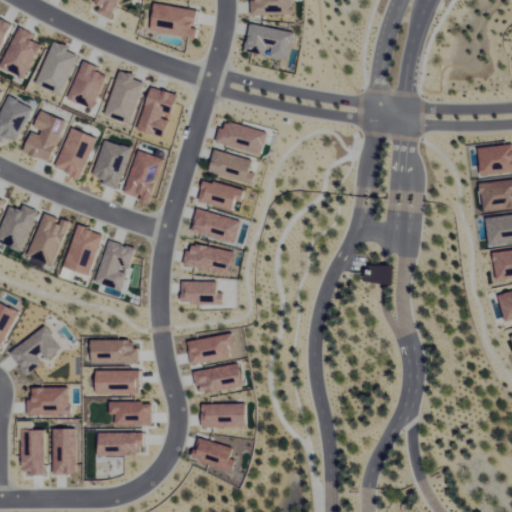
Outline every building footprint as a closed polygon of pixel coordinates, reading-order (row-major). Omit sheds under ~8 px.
[(98,13),(113,19),(120,0),(95,0),(95,2),(101,4),(98,13)] [(251,0),(252,14),(294,14),(293,0),(251,0)] [(150,29),(196,38),(198,28),(195,28),(198,10),(156,2),(150,29)] [(0,50),(11,21),(0,16),(0,50)] [(295,31),(251,23),(246,50),(269,54),(269,55),(289,59),(295,31)] [(35,32),(19,26),(1,67),(26,78),(41,43),(32,40),(35,32)] [(78,54),(67,50),(69,45),(52,40),(37,85),(64,94),(78,54)] [(93,109),(108,75),(98,71),(99,66),(84,60),(68,98),(93,109)] [(106,116),(134,124),(146,80),(118,72),(106,116)] [(138,129),(164,137),(170,118),(171,118),(179,95),(152,86),(138,129)] [(0,140),(3,142),(6,136),(18,142),(33,107),(8,95),(0,113),(0,140)] [(66,120),(41,110),(34,129),(33,129),(24,152),(50,162),(66,120)] [(269,131),(224,119),(218,142),(262,154),(269,131)] [(97,136),(72,127),(56,168),(81,177),(97,136)] [(120,188),(131,146),(104,139),(94,174),(104,177),(103,183),(120,188)] [(253,159),(215,149),(209,172),(253,183),(256,172),(250,171),(253,159)] [(165,157),(138,150),(126,192),(142,197),(141,201),(150,203),(152,196),(154,196),(165,157)] [(199,200),(233,209),(236,199),(242,201),(245,189),(205,179),(199,200)] [(0,241),(24,251),(39,210),(24,204),(22,209),(9,205),(0,229),(0,241)] [(242,220),(199,208),(192,230),(236,242),(242,220)] [(28,255),(54,265),(72,221),(61,217),(60,218),(45,212),(28,255)] [(106,234),(79,224),(64,266),(91,275),(106,234)] [(130,270),(137,248),(109,239),(96,281),(123,289),(129,270),(130,270)] [(235,251),(195,242),(193,250),(188,249),(185,263),(230,273),(235,251)] [(395,265),(367,264),(366,282),(394,283),(395,265)] [(0,350),(20,311),(0,301),(0,350)] [(25,374),(62,350),(48,327),(10,351),(25,374)] [(229,345),(234,344),(233,334),(189,340),(192,363),(231,358),(229,345)] [(244,385),(240,364),(197,372),(201,393),(244,385)] [(71,414),(70,387),(30,388),(31,415),(71,414)] [(153,424),(153,402),(111,402),(111,413),(117,413),(117,424),(153,424)] [(55,474),(78,473),(77,428),(54,429),(55,474)] [(45,429),(24,430),(25,476),(46,475),(45,429)] [(144,456),(144,432),(100,431),(99,455),(144,456)] [(234,448),(201,437),(194,458),(233,472),(237,459),(231,457),(234,448)]
